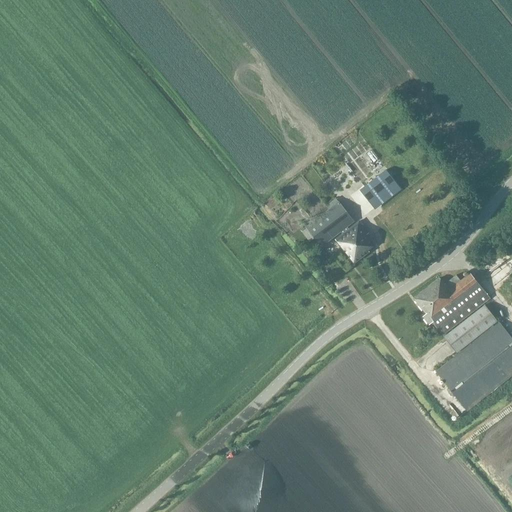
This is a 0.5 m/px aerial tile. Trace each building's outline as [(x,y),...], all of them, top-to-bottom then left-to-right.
[(386,169),(359,190),(367,200),(383,187),(389,195),(399,187),(386,169)] [(321,247),(349,225),(353,221),(338,202),(306,227),(321,247)] [(405,205),(378,224),(389,240),(416,221),(405,205)] [(355,224),(346,231),(364,255),(369,251),(368,250),(374,245),(366,235),(369,233),(359,221),(355,224)] [(353,263),(364,255),(346,231),(335,240),(353,263)] [(479,268),(492,259),(489,255),(476,265),(479,268)] [(414,298),(426,314),(423,317),(430,325),(432,322),(442,335),(490,298),(470,273),(460,281),(456,275),(444,284),(439,278),(414,298)] [(485,305),(444,337),(457,353),(497,321),(485,305)] [(467,411),(511,375),(511,338),(499,322),(436,372),(467,411)]
